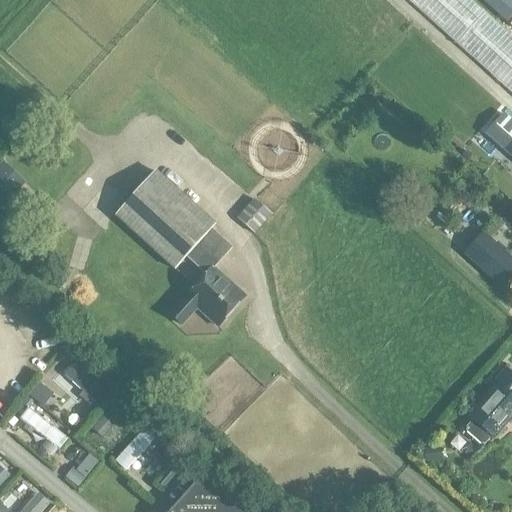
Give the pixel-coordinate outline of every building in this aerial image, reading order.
[(408,0),(511,93),(511,34),(473,0),(408,0)] [(511,0),(486,0),(508,20),(511,15),(511,0)] [(0,207),(2,209),(27,182),(3,160),(0,162),(0,207)] [(185,299),(170,315),(181,325),(197,308),(218,327),(245,298),(213,269),(232,248),(211,230),(215,226),(155,172),(115,216),(175,270),(186,257),(206,275),(185,299)] [(238,220),(255,234),(272,214),(256,200),(238,220)] [(508,290),(511,286),(511,259),(485,234),(468,253),(508,290)] [(74,367),(64,378),(99,408),(108,397),(74,367)] [(470,418),(472,419),(466,426),(466,431),(481,443),(485,443),(491,437),(492,438),(511,416),(511,373),(507,369),(496,381),(500,385),(470,418)] [(39,383),(29,397),(44,408),(54,395),(39,383)] [(30,408),(33,403),(26,397),(20,404),(26,408),(28,406),(30,408)] [(93,426),(105,437),(122,418),(111,407),(93,426)] [(60,452),(68,441),(28,411),(20,422),(60,452)] [(13,429),(18,423),(14,419),(8,425),(13,429)] [(126,474),(156,439),(144,429),(114,464),(126,474)] [(166,465),(176,454),(167,446),(157,457),(166,465)] [(78,490),(99,463),(89,456),(77,472),(73,469),(65,480),(78,490)] [(0,488),(10,478),(0,469),(0,488)] [(242,511),(202,476),(169,511),(242,511)] [(38,495),(22,511),(43,511),(49,505),(38,495)]
